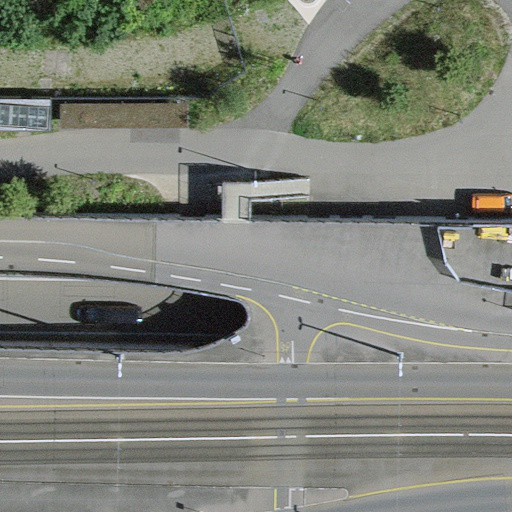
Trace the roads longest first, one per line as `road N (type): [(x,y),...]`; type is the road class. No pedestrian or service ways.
road 1 (motorway): [(511,346),(397,319),(238,307),(0,305)]
road 2 (motorway): [(511,381),(0,380)]
road 3 (primary): [(511,375),(0,375)]
road 4 (primary): [(353,511),(511,487)]
